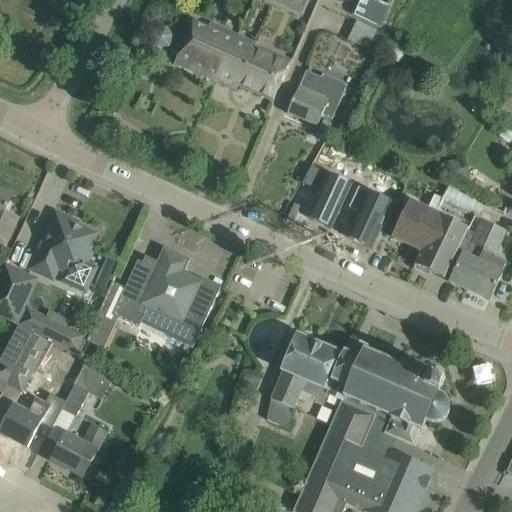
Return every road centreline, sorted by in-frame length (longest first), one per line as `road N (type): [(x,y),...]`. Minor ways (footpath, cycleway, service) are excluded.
road 1 (tertiary): [(511,346),(276,253),(38,136)]
road 2 (unclassified): [(38,136),(118,0)]
